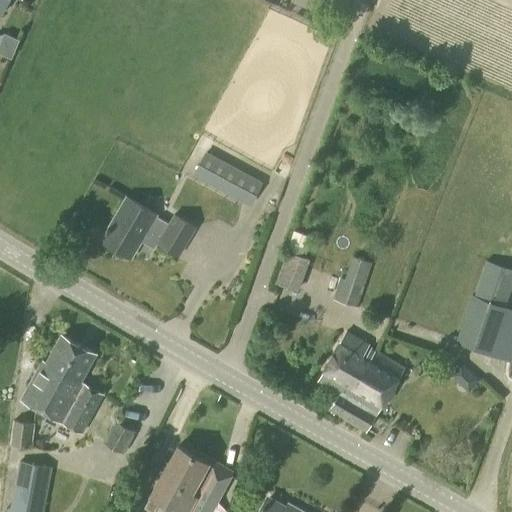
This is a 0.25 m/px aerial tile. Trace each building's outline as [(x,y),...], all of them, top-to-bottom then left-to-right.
[(0,0),(0,14),(2,16),(9,0),(0,0)] [(250,205),(262,182),(205,152),(193,175),(250,205)] [(126,198),(101,241),(107,245),(109,243),(131,256),(144,234),(158,241),(157,243),(178,255),(194,227),(173,215),(168,224),(155,216),(155,215),(126,198)] [(396,221),(399,208),(385,205),(383,219),(396,221)] [(354,256),(346,279),(364,285),(372,263),(354,256)] [(307,266),(284,258),(275,283),(298,291),(307,266)] [(511,308),(505,306),(511,285),(511,268),(486,260),(474,295),(472,295),(456,343),(511,361),(511,358),(511,308)] [(359,383),(378,352),(367,346),(368,344),(347,331),(318,381),(339,393),(329,410),(338,415),(348,397),(350,399),(359,383)] [(41,361),(21,399),(38,409),(81,432),(102,394),(80,382),(96,354),(81,346),(60,335),(45,363),(41,361)] [(348,397),(338,415),(366,432),(404,368),(378,352),(359,383),(350,399),(348,397)] [(461,362),(449,375),(459,384),(470,371),(461,362)] [(31,447),(34,422),(13,420),(10,444),(10,449),(21,450),(21,446),(31,447)] [(124,454),(136,432),(114,421),(103,443),(124,454)] [(247,456),(248,473),(282,471),(280,441),(271,442),(271,431),(243,432),(244,457),(247,456)] [(211,511),(232,476),(177,446),(151,493),(152,494),(144,507),(151,511),(152,511),(160,499),(184,511),(211,511)] [(42,511),(51,467),(19,461),(9,511),(42,511)] [(297,511),(293,511),(269,498),(260,511),(300,511),(298,511),(297,511)]
